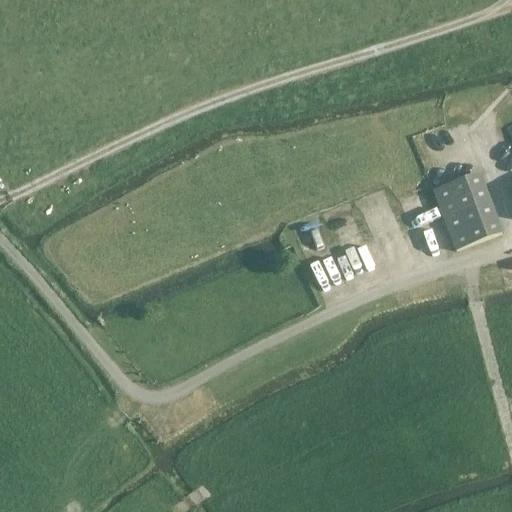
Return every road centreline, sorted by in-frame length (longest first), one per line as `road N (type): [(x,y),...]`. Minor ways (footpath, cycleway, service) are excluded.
road 1 (track): [(497,7),(467,25),(224,101),(0,202)]
road 2 (track): [(511,450),(476,313),(470,257)]
